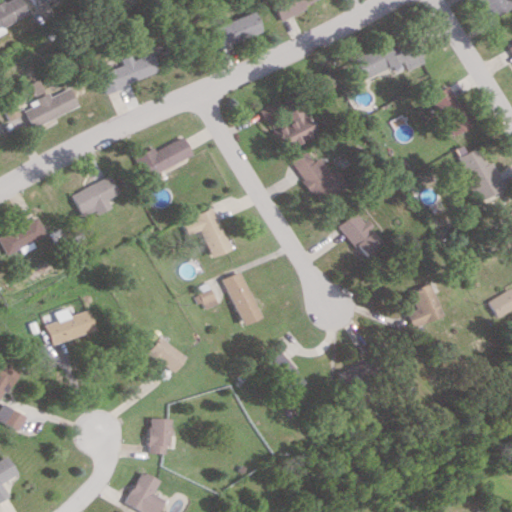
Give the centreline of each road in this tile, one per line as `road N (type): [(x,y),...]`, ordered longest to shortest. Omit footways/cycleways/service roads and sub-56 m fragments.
road 1 (residential): [(378,0),(0,187)]
road 2 (residential): [(195,92),(323,309)]
road 3 (residential): [(511,133),(430,0)]
